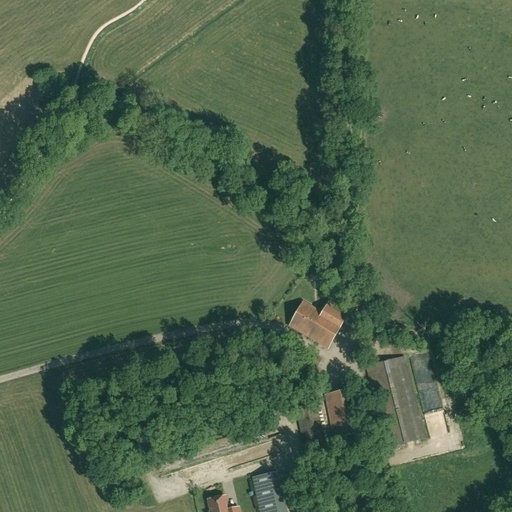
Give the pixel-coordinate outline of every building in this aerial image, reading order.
[(303,302),(289,327),(328,349),(349,312),(329,301),(322,313),(303,302)] [(317,369),(321,361),(311,354),(306,362),(317,369)] [(366,367),(386,449),(425,439),(404,357),(366,367)] [(353,390),(325,396),(334,439),(362,433),(353,390)] [(296,409),(304,446),(324,442),(316,405),(296,409)] [(252,479),(257,499),(283,494),(278,473),(252,479)] [(209,501),(210,511),(239,511),(238,508),(228,511),(225,497),(217,499),(216,497),(209,499),(209,501)]
